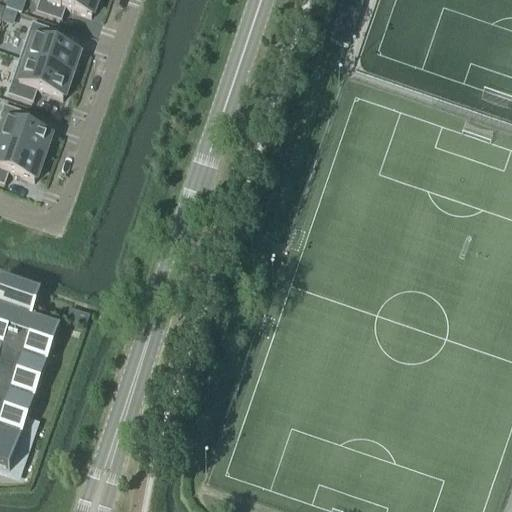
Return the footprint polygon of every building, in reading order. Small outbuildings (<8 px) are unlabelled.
[(40,0),(40,3),(35,16),(61,25),(65,13),(91,22),(98,0),(40,0)] [(345,0),(331,42),(344,47),(348,48),(365,1),(363,0),(345,0)] [(0,25),(12,29),(17,16),(5,11),(0,25)] [(27,41),(19,63),(70,80),(79,56),(53,48),(57,36),(32,27),(27,41)] [(19,63),(12,85),(7,98),(32,107),(36,95),(62,104),(70,80),(19,63)] [(6,126),(0,143),(0,148),(42,163),(50,139),(24,130),(29,118),(3,109),(0,118),(0,123),(6,126)] [(42,163),(0,148),(0,188),(4,190),(8,178),(34,187),(42,163)] [(292,248),(296,236),(292,235),(288,246),(292,248)] [(0,474),(9,477),(59,331),(31,321),(40,296),(0,281),(0,474)] [(66,324),(85,331),(89,319),(70,313),(66,324)] [(261,334),(266,322),(261,320),(257,332),(261,334)]
